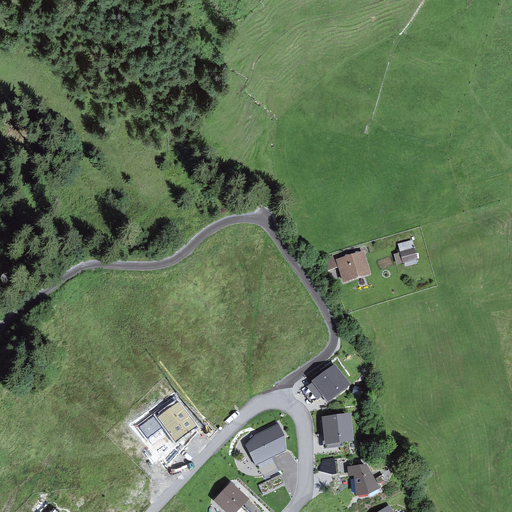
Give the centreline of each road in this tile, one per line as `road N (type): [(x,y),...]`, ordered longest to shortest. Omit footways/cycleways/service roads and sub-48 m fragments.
road 1 (track): [(280,397),(328,342),(328,313),(269,223),(250,212),(227,217),(161,262),(92,263),(66,272),(0,316)]
road 2 (residential): [(147,511),(250,405),(280,397),(303,415),(302,490),(283,511)]
